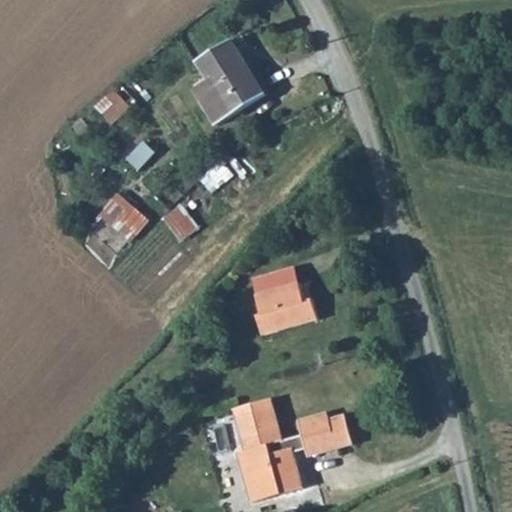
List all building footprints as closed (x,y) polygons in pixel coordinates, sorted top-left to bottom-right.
[(195,90),(219,127),(265,96),(233,40),(198,61),(210,81),(195,90)] [(133,239),(153,217),(122,189),(102,212),(133,239)] [(181,200),(165,216),(185,236),(201,220),(181,200)] [(258,292),(270,333),(323,317),(316,294),(310,296),(305,278),(258,292)] [(244,468),(251,495),(280,487),(282,495),(303,490),(292,452),(307,449),(303,435),(283,441),(271,400),(234,410),(246,452),(250,467),(244,468)] [(303,435),(307,449),(310,458),(337,450),(328,419),(327,413),(299,421),(303,435)] [(328,419),(337,450),(355,445),(345,415),(328,419)] [(239,454),(244,468),(250,467),(246,452),(239,454)] [(251,495),(253,504),(282,495),(280,487),(251,495)]
